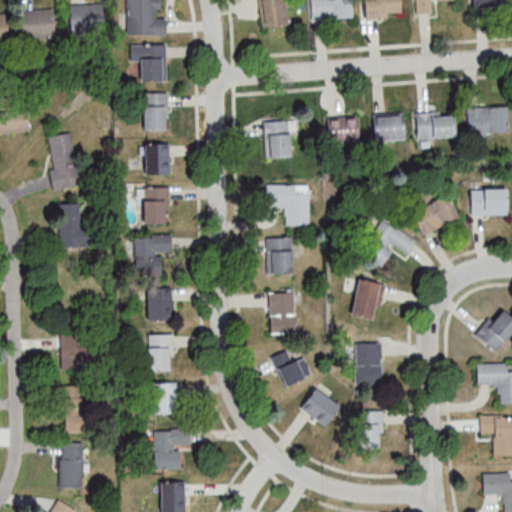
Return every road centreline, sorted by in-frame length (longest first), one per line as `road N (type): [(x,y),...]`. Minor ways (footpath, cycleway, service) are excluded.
road 1 (residential): [(432,491),(337,488),(278,458),(243,417),(226,371),(219,301),(217,76),(207,0)]
road 2 (residential): [(511,56),(217,76)]
road 3 (residential): [(6,212),(17,410),(13,466),(0,496)]
road 4 (residential): [(432,491),(429,344),(443,294),(462,277),(511,267)]
